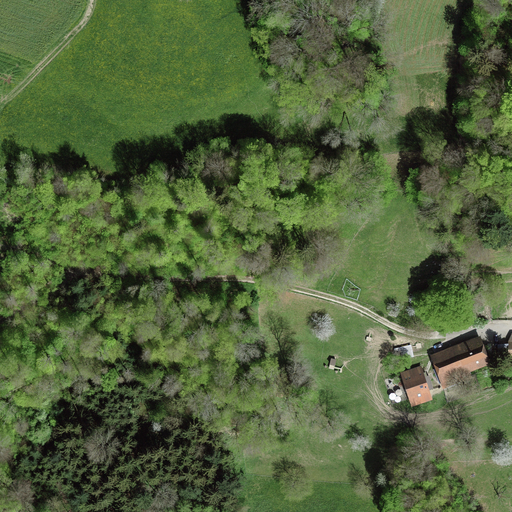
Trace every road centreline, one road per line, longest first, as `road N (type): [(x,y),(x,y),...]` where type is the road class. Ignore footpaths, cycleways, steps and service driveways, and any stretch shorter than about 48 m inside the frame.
road 1 (track): [(0,321),(76,269),(283,285),(426,335)]
road 2 (track): [(475,145),(465,108),(467,42),(480,0)]
road 3 (track): [(91,0),(86,17),(0,108)]
